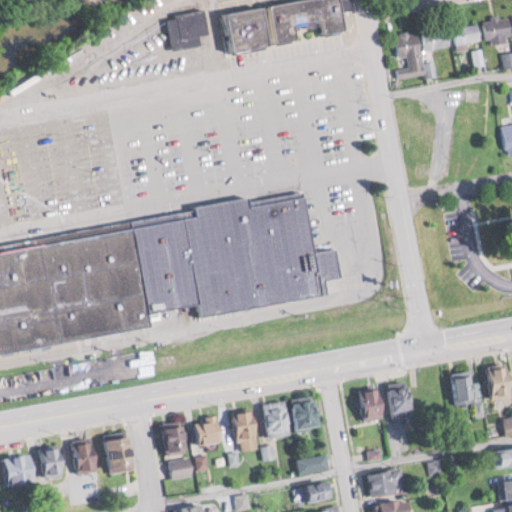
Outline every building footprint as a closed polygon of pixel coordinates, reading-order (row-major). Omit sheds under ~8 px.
[(292,0),(267,5),(274,42),(295,38),(293,25),(307,23),(302,0),(292,0)] [(338,0),(340,11),(343,30),(322,33),(320,20),(307,23),(302,0),(338,0)] [(338,0),(340,11),(346,10),(353,9),(351,0),(338,0)] [(224,12),(231,52),(268,45),(261,5),(224,12)] [(168,46),(199,41),(198,33),(208,31),(204,6),(163,12),(168,46)] [(506,41),(507,16),(481,16),(481,40),(506,41)] [(476,41),(475,23),(450,25),(451,43),(476,41)] [(414,28),(391,32),(395,55),(403,54),(405,65),(392,67),(394,78),(421,74),(414,28)] [(421,29),(421,47),(445,47),(445,29),(421,29)] [(506,156),(511,154),(511,122),(496,128),(506,156)] [(125,225),(141,313),(192,304),(194,315),(322,293),(320,278),(341,273),(337,247),(309,252),(298,193),(241,204),(190,214),(125,225)] [(190,214),(189,204),(239,195),(241,204),(190,214)] [(85,232),(104,331),(142,323),(141,313),(125,225),(85,232)] [(65,236),(85,232),(104,331),(83,335),(65,236)] [(65,236),(83,335),(61,339),(44,240),(65,236)] [(0,248),(44,240),(61,339),(0,351),(0,248)] [(484,397),(503,396),(501,365),(482,366),(484,397)] [(446,374),(454,404),(474,399),(465,369),(446,374)] [(421,406),(440,406),(440,380),(421,380),(421,406)] [(384,388),(387,387),(387,384),(401,382),(401,384),(405,384),(409,405),(406,406),(407,411),(392,414),(391,409),(388,409),(384,388)] [(356,388),(374,384),(380,414),(361,418),(356,388)] [(285,402),(307,398),(312,424),(290,428),(285,402)] [(258,407),(280,403),(285,429),(263,433),(258,407)] [(235,437),(229,408),(249,404),(257,445),(241,448),(239,437),(235,437)] [(192,421),(196,420),(196,416),(210,414),(211,417),(213,417),(217,437),(196,441),(192,421)] [(511,415),(499,420),(504,435),(511,432),(511,415)] [(157,426),(178,422),(183,449),(162,453),(159,437),(156,437),(155,433),(158,432),(157,426)] [(99,438),(121,434),(127,463),(124,463),(125,467),(107,470),(106,466),(104,467),(99,438)] [(95,467),(76,470),(70,439),(89,436),(95,467)] [(511,443),(487,451),(492,469),(511,462),(511,443)] [(55,447),(60,470),(36,474),(31,452),(38,450),(37,448),(48,446),(49,448),(55,447)] [(2,456),(27,451),(31,476),(7,481),(2,456)] [(294,457),(297,473),(328,467),(325,452),(294,457)] [(196,469),(208,467),(205,454),(193,456),(196,469)] [(190,474),(187,456),(164,460),(167,478),(190,474)] [(402,481),(398,465),(362,473),(367,496),(396,490),(395,483),(402,481)] [(511,496),(511,473),(492,478),(497,500),(511,496)] [(301,503),(331,495),(327,477),(296,485),(301,503)] [(235,494),(237,508),(251,505),(249,492),(235,494)] [(370,502),(371,511),(404,511),(403,498),(370,502)] [(170,509),(170,511),(200,511),(197,500),(170,509)] [(498,511),(511,511),(511,501),(497,505),(498,511)]
